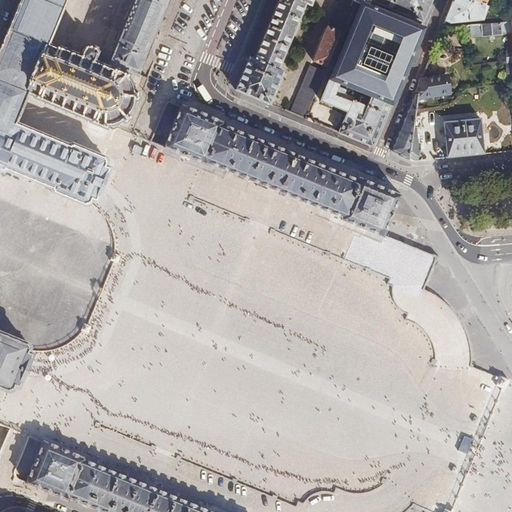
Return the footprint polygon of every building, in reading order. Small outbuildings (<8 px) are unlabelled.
[(25,131),(19,128),(26,109),(30,98),(50,47),(49,47),(67,0),(133,0),(104,70),(130,80),(132,80),(135,75),(142,77),(173,0),(18,0),(6,29),(3,27),(1,32),(0,34),(0,424),(1,423),(0,422),(0,392),(7,395),(10,390),(15,393),(18,385),(23,387),(30,371),(35,360),(30,359),(32,352),(27,351),(29,347),(0,335),(0,174),(7,177),(8,175),(57,196),(56,199),(83,210),(84,206),(92,209),(94,203),(99,204),(101,197),(112,171),(109,168),(110,164),(102,161),(104,156),(73,144),(71,149),(25,131)] [(356,0),(361,2),(368,5),(370,0),(278,0),(254,60),(249,58),(244,71),(236,90),(270,104),(283,72),(278,69),(306,3),(311,5),(312,0),(356,0)] [(273,0),(249,58),(254,60),(278,0),(273,0)] [(349,7),(352,0),(336,0),(312,61),(317,63),(316,65),(319,67),(320,64),(325,66),(349,7)] [(352,0),(349,7),(357,10),(361,2),(356,0),(352,0)] [(371,0),(423,21),(431,0),(371,0)] [(453,0),(450,7),(445,20),(452,23),(485,19),(489,8),(486,6),(469,0),(453,0)] [(424,28),(421,26),(368,5),(361,2),(357,10),(320,100),(347,112),(339,133),(372,147),(387,115),(386,114),(390,104),(392,105),(424,28)] [(489,8),(485,19),(503,17),(504,14),(489,8)] [(511,33),(511,21),(480,25),(481,36),(511,33)] [(132,80),(130,80),(104,70),(97,67),(103,51),(88,45),(82,59),(50,47),(30,98),(104,129),(116,129),(125,127),(132,122),(138,114),(141,99),(140,93),(137,87),(132,80)] [(290,112),(304,118),(323,71),(310,65),(290,112)] [(444,77),(420,80),(419,83),(417,98),(446,93),(444,77)] [(398,155),(406,159),(411,128),(417,98),(419,83),(401,126),(391,151),(398,154),(398,155)] [(222,124),(224,120),(181,105),(163,150),(204,167),(206,163),(331,213),(327,221),(382,245),(386,235),(404,190),(349,170),(347,174),(222,124)] [(447,159),(483,155),(480,119),(443,123),(447,159)] [(411,128),(406,159),(417,158),(413,128),(411,128)] [(499,376),(496,385),(503,387),(507,379),(499,376)] [(212,511),(211,511),(202,511),(149,490),(87,464),(88,462),(45,444),(43,449),(28,486),(71,503),(72,500),(101,511),(212,511)]
